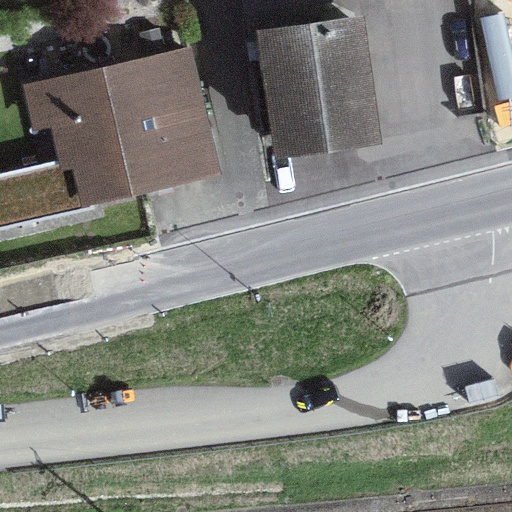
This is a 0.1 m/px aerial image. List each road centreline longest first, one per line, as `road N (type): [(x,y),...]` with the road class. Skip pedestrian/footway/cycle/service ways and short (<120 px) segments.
road 1 (residential): [(0,448),(361,394),(462,360),(496,305),(494,198)]
road 2 (primary): [(0,320),(494,198)]
